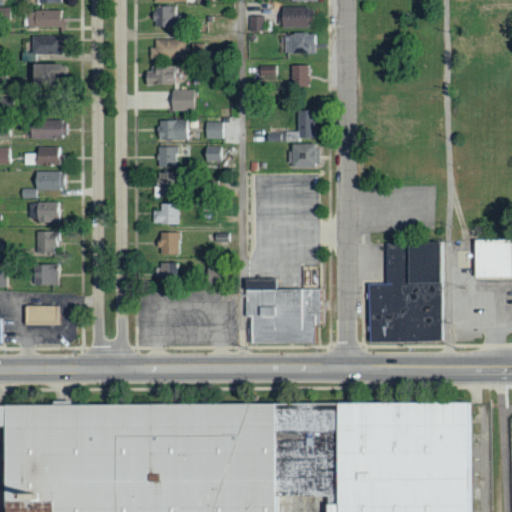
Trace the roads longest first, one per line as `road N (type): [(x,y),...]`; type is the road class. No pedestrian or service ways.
road 1 (tertiary): [(511,364),(0,369)]
road 2 (residential): [(97,0),(98,335),(111,368)]
road 3 (residential): [(111,368),(123,334),(122,0)]
road 4 (residential): [(351,366),(346,0)]
